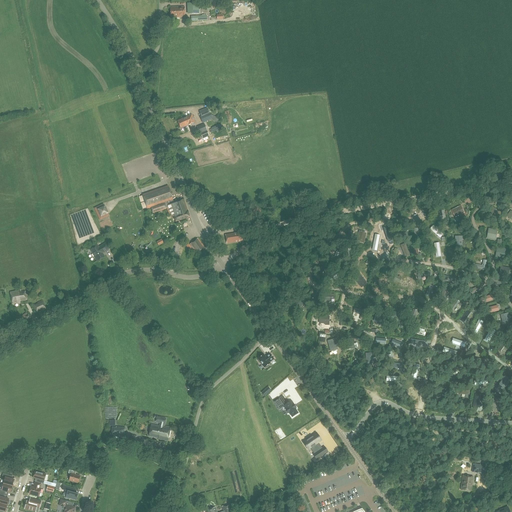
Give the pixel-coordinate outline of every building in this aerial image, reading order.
[(199,2),(198,3),(198,0),(191,0),(191,3),(187,3),(188,14),(199,14),(199,2)] [(171,18),(185,17),(185,6),(170,7),(171,18)] [(210,113),(209,113),(207,108),(199,111),(201,116),(200,117),(203,123),(212,119),(212,120),(217,123),(219,119),(210,115),(210,113)] [(188,125),(195,122),(192,115),(178,121),(181,128),(188,125)] [(200,134),(202,139),(209,136),(207,131),(208,131),(204,123),(197,126),(200,134)] [(176,222),(190,217),(184,199),(174,202),(173,199),(168,185),(142,194),(147,209),(151,207),(153,213),(167,208),(169,213),(170,213),(172,217),(174,216),(176,222)] [(94,208),(100,221),(109,216),(108,214),(109,213),(105,206),(103,204),(94,208)] [(461,206),(452,210),(455,217),(464,212),(461,206)] [(495,217),(498,212),(491,207),(488,211),(493,214),(492,215),(495,217)] [(444,210),(441,210),(442,216),(436,217),(437,221),(446,219),(444,210)] [(440,238),(443,234),(433,225),(429,229),(440,238)] [(407,227),(396,228),(397,233),(403,232),(403,237),(408,236),(407,227)] [(494,240),(496,230),(489,229),(487,239),(494,240)] [(366,233),(359,231),(356,242),(364,244),(366,233)] [(241,234),(224,235),(225,244),(242,243),(241,234)] [(197,254),(205,248),(198,238),(190,244),(189,243),(186,245),(189,249),(192,247),(197,254)] [(102,253),(110,248),(106,243),(99,247),(98,246),(91,250),(97,260),(104,256),(102,253)] [(401,246),(406,258),(410,257),(406,244),(401,246)] [(503,259),(505,249),(498,248),(496,257),(503,259)] [(328,255),(327,260),(342,263),(344,252),(339,251),(339,253),(338,257),(335,256),(328,255)] [(476,264),(475,268),(485,270),(487,260),(483,260),(482,265),(476,264)] [(507,278),(508,268),(501,267),(500,276),(507,278)] [(431,271),(427,270),(427,272),(418,271),(418,278),(422,279),(422,276),(430,277),(431,271)] [(332,281),(339,276),(336,271),(329,276),(332,281)] [(361,287),(366,282),(359,272),(353,276),(361,287)] [(379,283),(382,283),(382,281),(387,282),(388,278),(385,278),(385,276),(374,275),(373,281),(374,282),(374,285),(379,286),(379,283)] [(396,275),(393,279),(399,283),(402,278),(396,275)] [(430,284),(425,295),(429,296),(434,286),(430,284)] [(480,286),(468,292),(470,296),(482,290),(480,286)] [(445,299),(449,293),(444,290),(440,297),(442,299),(443,298),(445,299)] [(20,301),(27,299),(26,291),(18,292),(18,291),(11,292),(13,303),(20,302),(20,301)] [(300,295),(293,303),(299,309),(306,300),(300,295)] [(489,295),(479,298),(480,304),(491,300),(489,295)] [(33,305),(37,313),(39,312),(38,310),(41,309),(42,310),(47,308),(43,300),(38,303),(35,305),(35,304),(33,305)] [(451,309),(454,311),(460,303),(457,300),(451,309)] [(496,305),(485,308),(486,313),(497,311),(496,305)] [(354,308),(353,312),(361,314),(360,319),(364,320),(366,310),(354,308)] [(467,310),(460,321),(462,322),(464,323),(467,318),(471,313),(467,310)] [(389,320),(399,322),(401,314),(398,314),(398,313),(394,312),(394,313),(390,312),(389,320)] [(23,322),(30,318),(27,313),(20,317),(23,322)] [(373,321),(383,324),(385,316),(383,315),(383,314),(379,313),(378,314),(375,313),(373,321)] [(500,315),(503,325),(510,323),(510,320),(511,320),(510,315),(509,316),(508,313),(500,315)] [(329,325),(330,316),(319,315),(319,323),(325,324),(325,325),(329,325)] [(472,331),(476,333),(483,321),(479,319),(472,331)] [(417,325),(415,334),(425,336),(426,333),(419,331),(421,326),(417,325)] [(491,328),(484,340),(488,342),(495,330),(491,328)] [(337,345),(338,345),(337,338),(327,340),(330,352),(338,350),(337,345)] [(355,348),(353,338),(346,340),(348,349),(355,348)] [(453,338),(451,343),(464,347),(465,343),(453,338)] [(402,343),(393,339),(391,344),(400,347),(402,343)] [(495,349),(497,341),(491,339),(489,347),(495,349)] [(503,341),(497,349),(500,352),(504,346),(505,347),(506,345),(505,344),(506,343),(503,341)] [(444,347),(442,352),(455,356),(457,351),(444,347)] [(263,354),(257,358),(258,360),(257,360),(260,364),(261,363),(264,368),(265,367),(265,368),(269,366),(268,365),(270,363),(269,362),(274,359),(270,353),(265,357),(263,354)] [(475,357),(474,361),(477,362),(476,368),(480,369),(481,362),(484,363),(485,360),(475,357)] [(285,361),(275,369),(279,374),(289,366),(285,361)] [(452,375),(463,366),(461,363),(450,372),(452,375)] [(414,364),(411,376),(415,378),(419,365),(414,364)] [(287,377),(291,386),(298,383),(296,379),(295,380),(293,374),(287,377)] [(505,376),(497,386),(503,390),(511,380),(505,376)] [(406,392),(411,397),(415,394),(414,392),(415,391),(414,390),(413,391),(411,388),(406,392)] [(279,398),(274,402),(277,407),(282,404),(288,413),(289,412),(292,417),(295,415),(295,416),(296,415),(295,415),(298,413),(295,409),(296,408),(292,401),(291,402),(288,404),(288,403),(287,403),(284,398),(283,396),(279,398)] [(489,403),(495,410),(501,404),(494,397),(489,403)] [(171,427),(164,426),(165,423),(165,424),(166,418),(161,417),(160,422),(160,423),(160,426),(151,424),(149,436),(161,438),(160,439),(168,441),(171,427)] [(116,427),(112,427),(111,434),(115,435),(125,436),(125,433),(124,433),(125,430),(126,427),(116,426),(116,427)] [(325,441),(320,434),(315,437),(316,438),(313,439),(307,443),(312,450),(318,446),(322,452),(318,455),(319,457),(318,457),(320,461),(326,457),(325,457),(332,452),(329,447),(325,450),(321,444),(325,441)] [(341,473),(354,466),(352,462),(339,468),(341,473)] [(475,464),(473,472),(482,473),(486,474),(487,468),(487,466),(481,465),(477,464),(475,464)] [(70,474),(70,475),(70,477),(69,480),(78,483),(80,476),(75,475),(76,472),(69,470),(68,473),(70,474)] [(38,482),(43,484),(46,474),(35,471),(34,478),(38,479),(38,482)] [(2,479),(5,480),(4,484),(13,486),(14,480),(8,478),(9,475),(3,473),(2,479)] [(471,491),(473,476),(463,475),(461,490),(471,491)] [(42,493),(40,492),(41,489),(40,488),(41,484),(35,482),(34,487),(31,486),(29,494),(39,496),(39,497),(41,497),(42,496),(42,494),(42,493)] [(11,492),(12,492),(12,491),(13,488),(13,487),(12,487),(13,486),(4,484),(2,488),(0,486),(0,492),(4,494),(5,491),(11,492)] [(70,498),(76,500),(78,494),(74,493),(75,489),(63,485),(62,489),(68,491),(66,498),(70,499),(70,498)] [(10,500),(9,500),(9,499),(3,497),(4,494),(0,492),(0,502),(7,505),(8,504),(9,504),(10,501),(10,500)] [(39,508),(41,501),(35,499),(34,503),(27,501),(25,508),(35,511),(36,507),(39,508)] [(64,511),(74,511),(75,509),(74,508),(72,506),(73,503),(61,500),(59,505),(63,507),(63,508),(63,509),(64,509),(64,510),(65,510),(64,511)]
